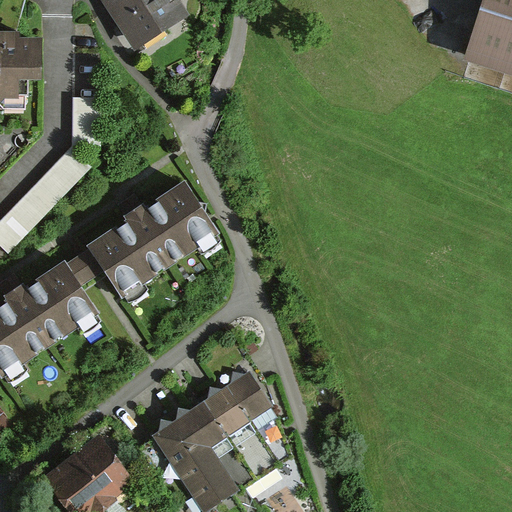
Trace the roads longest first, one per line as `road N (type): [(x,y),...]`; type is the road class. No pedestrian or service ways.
road 1 (residential): [(0,489),(255,288)]
road 2 (residential): [(246,0),(199,149),(255,288)]
road 3 (residential): [(0,200),(55,139),(62,0)]
road 4 (residential): [(255,288),(304,408)]
